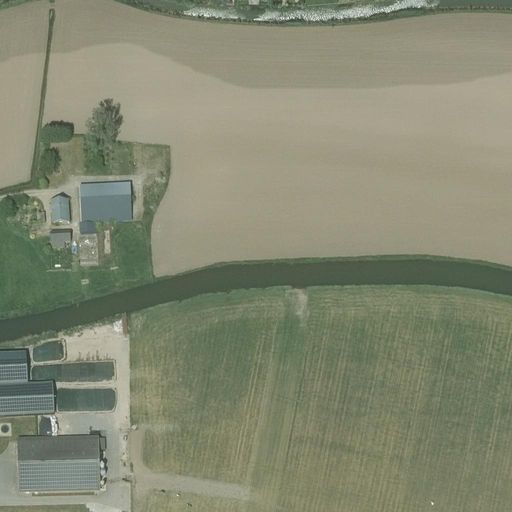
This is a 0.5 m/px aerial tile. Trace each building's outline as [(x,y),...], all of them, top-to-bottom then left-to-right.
[(96,188),(79,189),(80,226),(97,225),(132,223),(130,186),(96,188)] [(52,225),(69,224),(68,202),(50,203),(52,225)] [(51,250),(64,250),(64,245),(70,245),(69,233),(50,234),(51,250)] [(0,386),(26,385),(25,354),(0,355),(0,386)] [(0,388),(0,418),(54,416),(52,386),(0,388)] [(98,440),(96,440),(17,443),(19,493),(96,491),(99,491),(98,440)]
